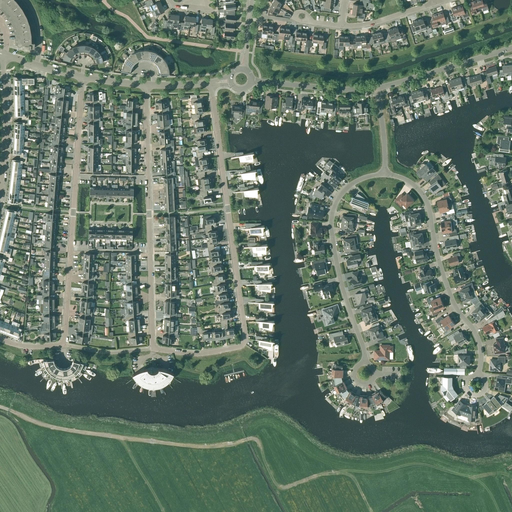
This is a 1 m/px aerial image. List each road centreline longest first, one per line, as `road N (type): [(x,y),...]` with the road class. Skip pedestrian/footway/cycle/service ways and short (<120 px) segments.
road 1 (residential): [(241,346),(209,354),(153,348),(146,85)]
road 2 (residential): [(19,346),(64,339),(83,77)]
road 3 (residential): [(241,346),(211,83)]
road 4 (unclassified): [(0,407),(39,424),(98,434),(193,445),(246,439)]
road 5 (residential): [(476,375),(476,335),(449,290),(428,203),(403,178),(384,173)]
road 6 (residential): [(365,363),(331,219),(348,186),(384,173)]
road 7 (track): [(246,439),(258,442),(277,486),(347,472),(372,511)]
road 8 (unclassified): [(511,48),(377,87)]
road 9 (residential): [(0,183),(4,55)]
road 10 (unclassified): [(377,87),(251,80)]
